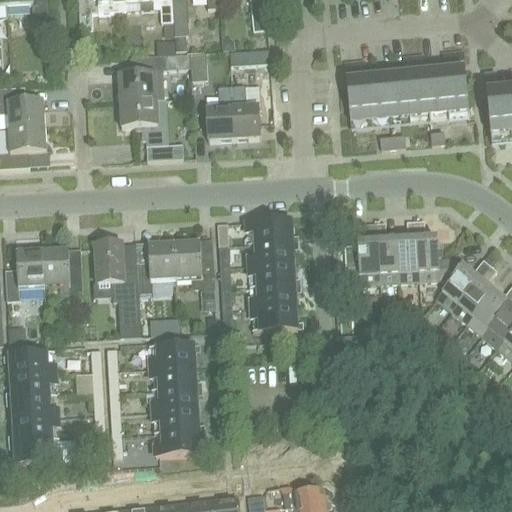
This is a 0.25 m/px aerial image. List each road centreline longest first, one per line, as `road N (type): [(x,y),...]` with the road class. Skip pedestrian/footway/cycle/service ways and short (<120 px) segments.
road 1 (residential): [(43,509),(347,468)]
road 2 (residential): [(304,190),(82,204)]
road 3 (residential): [(330,396),(316,189)]
road 4 (residential): [(511,222),(466,192),(433,185),(316,189)]
road 5 (residential): [(311,38),(476,24)]
road 6 (residential): [(304,190),(299,71),(311,38)]
road 7 (residential): [(82,204),(78,76),(67,58)]
